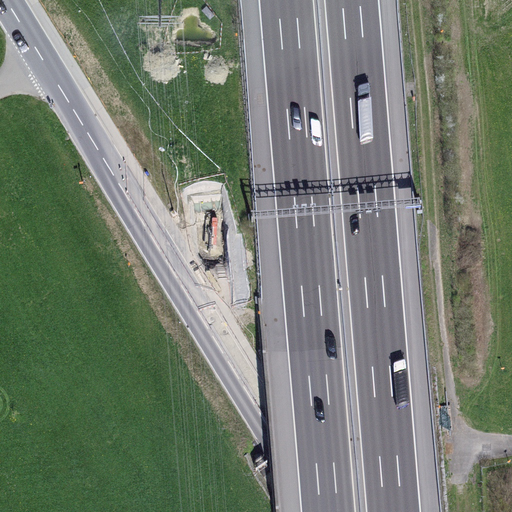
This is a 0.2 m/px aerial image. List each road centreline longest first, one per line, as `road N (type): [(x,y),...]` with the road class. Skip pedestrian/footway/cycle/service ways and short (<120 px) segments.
road 1 (secondary): [(321,511),(6,0)]
road 2 (motorway): [(287,0),(328,511)]
road 3 (motorway): [(392,511),(351,0)]
